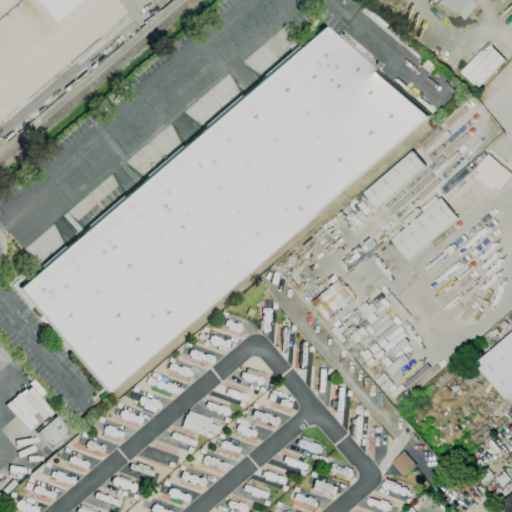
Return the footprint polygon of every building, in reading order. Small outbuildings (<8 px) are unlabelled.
[(0,119),(0,0),(114,0),(126,13),(0,119)] [(460,24),(453,19),(435,5),(439,0),(470,0),(476,5),(460,24)] [(108,391),(21,288),(323,29),(427,117),(108,391)] [(477,88),(461,72),(488,44),(505,60),(477,88)] [(378,208),(364,193),(412,151),(426,166),(378,208)] [(491,191),(476,177),(479,173),(475,169),(488,154),(511,176),(499,190),(495,187),(491,191)] [(409,260),(392,239),(441,198),(459,218),(409,260)] [(511,392),(504,399),(475,364),(511,332),(511,392)] [(205,436),(181,428),(186,414),(187,415),(188,411),(212,419),(210,424),(220,427),(217,434),(207,430),(205,436)] [(50,449),(36,433),(56,417),(69,432),(50,449)] [(238,453),(219,447),(221,442),(223,443),(223,441),(231,443),(230,445),(240,448),(238,453)] [(405,476),(392,462),(403,451),(416,466),(405,476)] [(511,511),(504,511),(498,505),(511,493),(511,511)]
